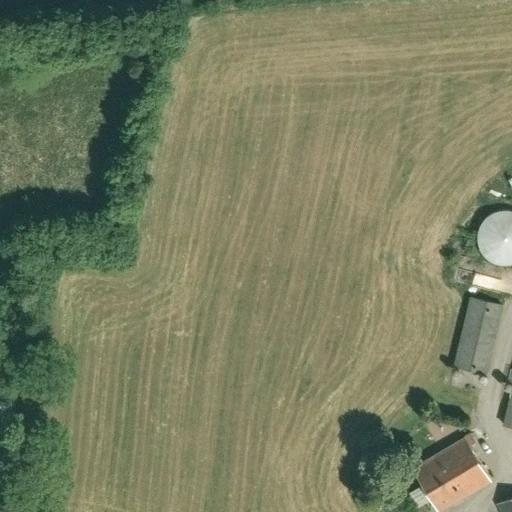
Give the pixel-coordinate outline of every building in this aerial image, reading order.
[(478,231),(478,237),(478,242),(480,247),(482,252),(487,257),(492,261),(497,263),(500,264),(506,264),(511,263),(511,210),(510,210),(505,209),(500,210),(495,211),(490,214),(486,217),(483,221),(480,226),(478,231)] [(486,373),(502,304),(471,296),(454,366),(486,373)] [(511,425),(511,388),(503,424),(511,425)] [(413,468),(439,511),(491,480),(470,445),(476,442),(471,433),(413,468)] [(511,511),(511,495),(497,503),(501,511),(511,511)]
